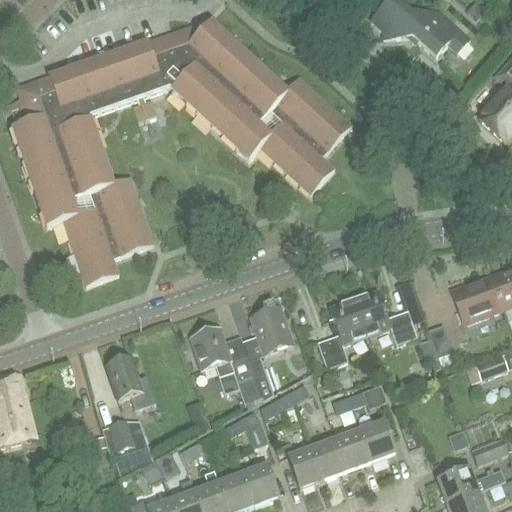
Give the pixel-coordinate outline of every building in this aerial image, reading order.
[(411,18),(394,2),(371,26),(383,37),(383,44),(412,42),(435,63),(447,51),(456,59),(469,45),(439,17),(411,18)] [(125,55),(18,93),(22,104),(11,108),(19,130),(14,132),(48,232),(65,226),(87,290),(121,278),(116,263),(155,249),(132,181),(114,187),(91,120),(171,91),(251,164),(263,151),(313,196),(336,172),(324,160),(352,129),(300,81),(288,93),(212,24),(201,37),(194,30),(125,55)] [(511,63),(495,82),(505,91),(492,104),(495,107),(478,125),(503,148),(511,138),(511,63)] [(511,274),(491,282),(503,315),(508,326),(511,324),(511,274)] [(491,282),(452,296),(464,329),(503,315),(509,333),(510,333),(508,326),(503,315),(491,282)] [(352,304),(365,342),(390,334),(395,350),(416,342),(407,316),(386,323),(377,295),(352,304)] [(342,350),(365,342),(352,304),(328,312),(337,340),(317,347),(326,374),(347,366),(342,350)] [(264,360),(292,351),(280,314),(251,323),(264,360)] [(429,344),(436,363),(453,357),(443,329),(427,334),(430,344),(429,344)] [(224,399),(239,394),(244,409),(251,406),(253,411),(263,405),(255,384),(249,365),(247,360),(229,366),(218,334),(191,344),(202,375),(214,371),(224,399)] [(427,366),(436,363),(429,344),(420,348),(427,366)] [(480,386),(508,375),(502,359),(473,369),(480,386)] [(260,361),(249,365),(255,384),(266,380),(260,361)] [(138,384),(131,364),(105,372),(117,406),(130,402),(134,415),(155,408),(146,381),(138,384)] [(0,450),(35,442),(20,378),(0,382),(0,450)] [(288,398),(293,409),(309,400),(303,389),(288,398)] [(346,402),(351,414),(366,408),(361,396),(346,402)] [(282,416),(293,409),(288,398),(276,405),(282,416)] [(336,419),(351,414),(346,402),(332,407),(336,419)] [(276,405),(260,414),(265,425),(282,416),(276,405)] [(252,454),(268,448),(259,426),(254,417),(240,425),(245,434),(252,454)] [(127,425),(102,434),(104,439),(109,458),(112,457),(119,478),(151,466),(138,425),(127,425)] [(359,435),(371,468),(395,459),(382,426),(359,435)] [(347,477),(371,468),(359,435),(335,444),(347,477)] [(201,446),(207,456),(221,449),(215,438),(201,446)] [(323,486),(347,477),(335,444),(311,453),(323,486)] [(478,470),(507,459),(502,444),(472,455),(478,470)] [(193,464),(207,456),(201,446),(187,453),(179,458),(185,469),(193,464)] [(298,495),(323,486),(311,453),(286,462),(298,495)] [(154,465),(160,475),(175,467),(170,457),(154,465)] [(148,488),(162,481),(153,465),(151,466),(140,472),(148,488)] [(241,479),(253,511),(277,503),(265,470),(241,479)] [(500,475),(473,485),(468,472),(435,485),(444,510),(478,497),(505,486),(500,475)] [(225,511),(217,488),(213,476),(203,480),(207,492),(194,497),(193,497),(198,511),(225,511)] [(225,511),(252,511),(253,511),(241,479),(217,488),(225,511)] [(198,511),(193,497),(194,497),(189,485),(179,489),(183,500),(170,505),(172,511),(198,511)] [(511,485),(500,489),(506,504),(511,501),(511,485)] [(445,511),(483,511),(478,497),(444,510),(445,511)] [(172,511),(170,505),(152,511),(144,511),(143,506),(138,508),(134,498),(125,502),(128,511),(172,511)]
